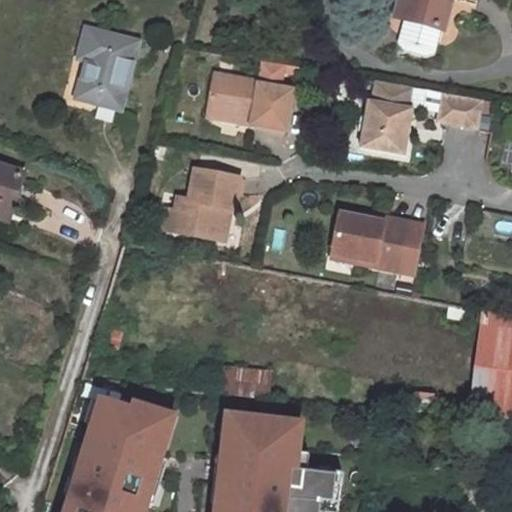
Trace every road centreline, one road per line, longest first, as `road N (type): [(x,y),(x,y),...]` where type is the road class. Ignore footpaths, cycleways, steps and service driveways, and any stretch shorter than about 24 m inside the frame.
road 1 (unknown): [(131,165),(16,511)]
road 2 (residential): [(511,201),(298,168)]
